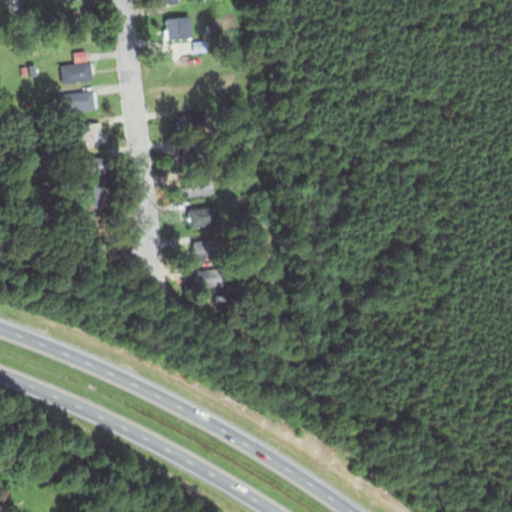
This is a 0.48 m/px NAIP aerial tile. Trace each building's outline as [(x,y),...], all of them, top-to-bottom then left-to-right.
[(164,17),(167,41),(193,38),(190,14),(164,17)] [(73,50),(73,62),(87,61),(86,49),(73,50)] [(60,65),(62,83),(94,79),(91,61),(87,61),(73,62),(60,65)] [(18,66),(20,80),(36,78),(35,64),(18,66)] [(56,92),(57,112),(97,108),(96,89),(56,92)] [(27,97),(36,97),(37,107),(27,107),(27,97)] [(174,118),(176,135),(206,131),(203,114),(174,118)] [(81,122),(101,121),(103,142),(83,144),(81,122)] [(174,148),(175,167),(206,164),(204,145),(174,148)] [(85,157),(105,155),(106,175),(86,176),(85,157)] [(184,180),(186,197),(214,193),(212,177),(184,180)] [(104,204),(104,181),(85,181),(85,204),(104,204)] [(187,207),(189,227),(217,225),(215,204),(187,207)] [(183,244),(185,259),(217,256),(216,241),(183,244)] [(105,258),(118,257),(120,276),(106,277),(105,258)] [(194,270),(196,290),(227,287),(225,267),(194,270)]
